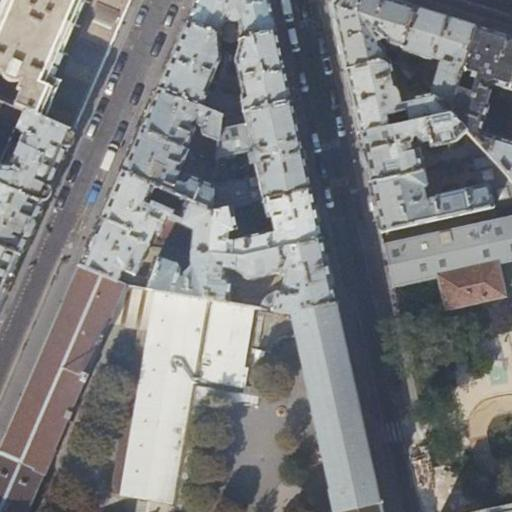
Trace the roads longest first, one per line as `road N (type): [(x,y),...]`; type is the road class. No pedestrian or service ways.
road 1 (residential): [(300,0),(413,511)]
road 2 (residential): [(0,375),(163,0)]
